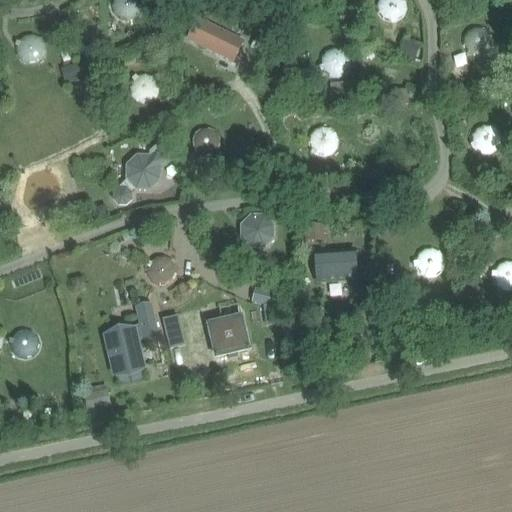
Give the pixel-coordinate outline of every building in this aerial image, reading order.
[(113,0),(113,1),(112,4),(112,9),(113,12),(114,15),(115,17),(117,19),(120,20),(122,21),(125,22),(127,22),(130,22),(134,21),(137,19),(140,17),(142,13),(143,10),(144,6),(143,2),(142,0),(113,0)] [(397,23),(397,22),(400,21),(403,18),(405,15),(407,11),(407,7),(406,3),(405,0),(378,0),(378,1),(377,3),(376,6),(376,8),(377,11),(377,13),(378,16),(380,18),(382,20),(384,21),(387,22),(389,23),(392,23),(392,24),(397,23)] [(198,20),(188,39),(234,62),(243,43),(198,20)] [(466,52),(468,54),(467,55),(471,57),(472,57),(477,58),(481,58),(484,56),(488,54),(490,52),(492,48),(493,44),(493,40),(492,37),(490,33),(488,31),(484,28),(481,27),(477,27),(473,28),(469,30),(466,33),(464,36),(463,39),(463,44),(463,47),(466,52)] [(15,46),(16,47),(16,50),(16,52),(16,55),(17,57),(19,60),(20,61),(23,63),(25,64),(27,65),(30,66),(33,66),(36,65),(39,64),(42,61),(44,58),(46,55),(47,51),(46,47),(45,43),(43,40),(40,37),(36,36),(32,35),(28,35),(25,36),(21,38),(18,42),(17,42),(15,46)] [(406,38),(399,58),(415,63),(422,44),(406,38)] [(320,64),(321,67),(320,68),(322,72),(323,72),(325,74),(326,75),(329,77),(333,79),(336,79),(339,78),(344,76),(346,75),(349,72),(350,68),(351,64),(351,60),(350,57),(348,53),(345,51),(341,49),(337,48),(333,48),(330,49),(326,51),(323,54),(321,57),(320,61),(320,64)] [(312,66),(301,71),(306,82),(317,77),(312,66)] [(140,75),(137,76),(136,76),(132,79),(133,80),(131,83),(130,86),(130,88),(130,91),(131,94),(131,96),(133,98),(135,100),(137,102),(139,103),(142,104),(144,105),(147,105),(151,103),(155,101),(157,99),(159,95),(160,92),(161,88),(160,84),(158,80),(155,77),(152,75),(148,74),(144,74),(140,75)] [(407,92),(391,94),(393,109),(409,106),(407,92)] [(471,142),(472,145),(471,145),(473,150),(474,149),(479,153),(481,155),(484,155),(489,156),(492,155),(495,153),(498,150),(500,147),(502,144),(502,140),(501,136),(499,132),(497,129),(494,127),(490,126),(486,125),(482,126),(479,128),(476,130),(473,133),(472,136),(471,139),(471,142)] [(310,150),(312,152),(311,153),(315,156),(316,156),(318,156),(322,158),(324,158),(328,157),(331,156),(334,153),(337,150),(338,147),(339,143),(339,139),(337,135),(335,132),(332,130),(329,128),(325,127),(321,127),(317,129),(314,131),(311,134),(309,138),(309,141),(309,145),(310,150)] [(197,154),(199,156),(199,157),(203,159),(204,158),(209,158),(213,157),(214,156),(218,154),(220,151),(222,147),(222,144),(222,140),(221,136),(219,133),(216,130),(212,128),(208,128),(204,128),(201,129),(197,131),(195,134),(193,137),(192,141),(192,145),(192,148),(194,150),(197,154)] [(114,193),(114,201),(119,206),(127,206),(133,201),(133,193),(131,192),(135,189),(136,190),(151,191),(162,181),(162,167),(166,168),(171,163),(172,158),(162,148),(158,148),(153,153),(153,156),(138,156),(126,165),(126,180),(127,181),(114,193)] [(106,205),(94,210),(99,222),(110,217),(106,205)] [(88,223),(84,214),(75,217),(79,226),(88,223)] [(276,225),(265,216),(251,215),(240,226),(240,240),(251,250),(265,250),(276,240),(276,225)] [(325,225),(306,225),(306,239),(325,239),(325,225)] [(416,259),(415,262),(414,263),(415,268),(416,268),(417,271),(419,274),(421,275),(423,277),(425,278),(428,279),(433,279),(436,278),(440,275),(442,273),(444,270),(445,266),(445,262),(445,259),(443,255),(440,252),(437,250),(433,249),(429,249),(425,249),(422,251),(419,254),(418,255),(416,259)] [(356,250),(317,252),(319,281),(358,278),(356,250)] [(254,255),(248,260),(249,268),(254,273),(263,273),(268,267),(268,260),(261,254),(254,255)] [(147,266),(148,267),(147,270),(147,273),(148,275),(149,278),(150,280),(152,282),(154,284),(156,285),(158,286),(161,286),(164,286),(166,286),(169,285),(173,282),(175,280),(177,276),(178,272),(177,268),(176,264),(174,261),(171,259),(167,257),(164,256),(160,256),(156,257),(153,260),(150,262),(149,262),(147,266)] [(495,269),(494,272),(493,273),(493,278),(494,282),(495,284),(497,286),(499,288),(501,290),(503,291),(506,291),(509,292),(511,292),(511,291),(511,261),(508,261),(504,262),(501,263),(498,266),(495,269)] [(59,293),(72,292),(71,277),(58,278),(59,293)] [(134,330),(107,336),(116,376),(144,369),(137,340),(140,340),(143,339),(144,339),(158,336),(151,306),(138,309),(142,329),(140,329),(138,330),(135,331),(134,330)] [(242,317),(209,325),(217,358),(249,350),(242,317)] [(9,344),(10,344),(11,347),(12,350),(13,352),(14,354),(16,356),(18,358),(21,359),(23,359),(26,360),(28,359),(33,358),(37,355),(40,351),(41,347),(41,343),(40,339),(38,336),(36,333),(32,331),(29,329),(25,329),(21,330),(17,332),(14,334),(12,337),(11,339),(10,339),(9,344)]
